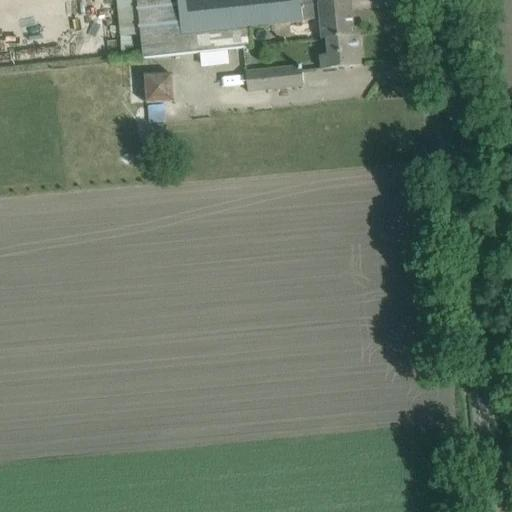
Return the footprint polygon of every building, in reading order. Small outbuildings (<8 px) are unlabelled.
[(303,21),(300,0),(138,0),(144,60),(252,48),(250,28),(303,21)] [(303,0),(300,0),(303,21),(321,20),(323,41),(327,40),(354,37),(349,0),(346,0),(319,3),(319,4),(304,5),(303,0)] [(358,37),(354,37),(327,40),(328,56),(320,57),(322,71),(361,66),(358,37)] [(304,87),(301,67),(246,73),(248,93),(304,87)] [(145,78),(147,106),(175,104),(173,76),(145,78)]
